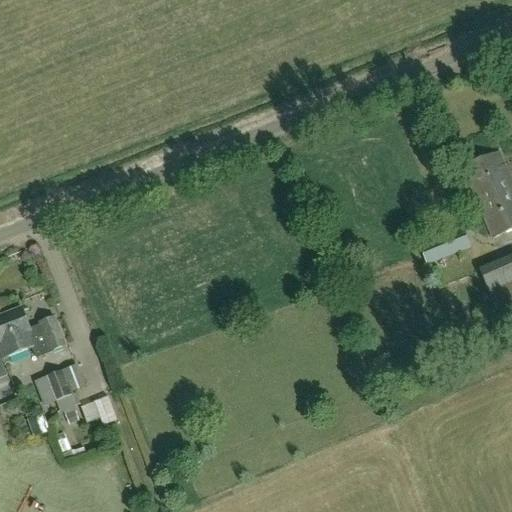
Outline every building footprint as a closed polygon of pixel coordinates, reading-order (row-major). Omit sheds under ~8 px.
[(493,239),(511,231),(511,182),(500,154),(463,169),(493,239)] [(426,265),(471,247),(461,227),(419,245),(426,265)] [(498,317),(511,311),(511,254),(479,269),(498,317)] [(41,346),(31,332),(22,310),(0,318),(0,330),(2,330),(5,340),(0,342),(0,352),(3,361),(32,349),(41,346)] [(41,346),(32,349),(36,359),(40,357),(66,347),(55,319),(40,324),(41,327),(31,332),(41,346)] [(72,393),(72,392),(85,387),(77,364),(48,375),(49,378),(63,372),(72,393)] [(73,394),(72,392),(72,393),(63,372),(49,378),(48,375),(34,381),(43,407),(57,402),(60,413),(63,412),(65,416),(66,415),(69,425),(79,421),(74,407),(80,404),(76,393),(73,394)] [(111,392),(97,395),(102,419),(116,416),(111,392)] [(70,433),(59,437),(64,451),(75,447),(70,433)]
